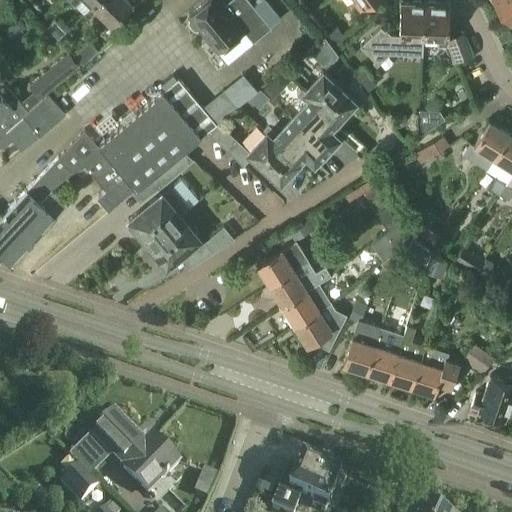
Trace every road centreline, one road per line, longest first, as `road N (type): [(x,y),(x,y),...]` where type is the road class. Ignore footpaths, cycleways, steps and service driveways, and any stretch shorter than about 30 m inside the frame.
road 1 (secondary): [(277,381),(0,292)]
road 2 (secondary): [(0,309),(270,401)]
road 3 (secondary): [(270,401),(511,479)]
road 4 (secondary): [(511,462),(277,381)]
